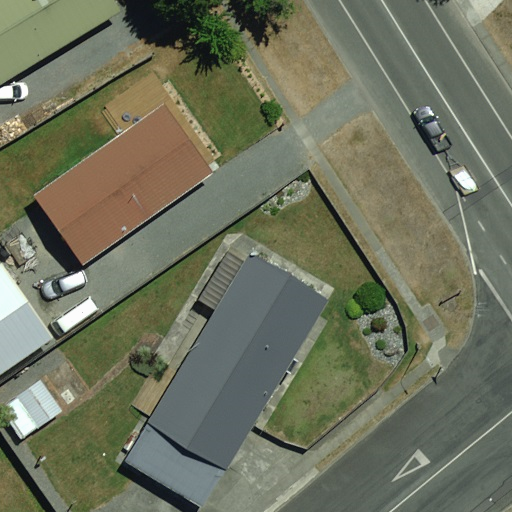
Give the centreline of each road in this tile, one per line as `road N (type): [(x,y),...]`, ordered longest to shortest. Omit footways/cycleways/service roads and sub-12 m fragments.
road 1 (trunk): [(511,206),(381,0)]
road 2 (residential): [(511,411),(389,511)]
